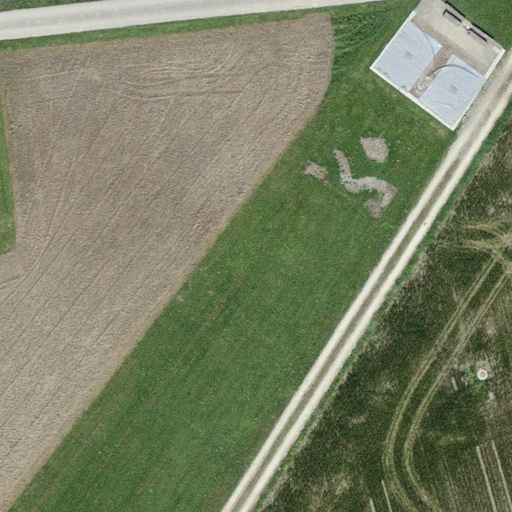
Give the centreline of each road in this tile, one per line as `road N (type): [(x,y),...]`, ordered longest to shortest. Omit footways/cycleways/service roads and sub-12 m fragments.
road 1 (track): [(234,511),(511,72)]
road 2 (unclassified): [(0,22),(223,0)]
